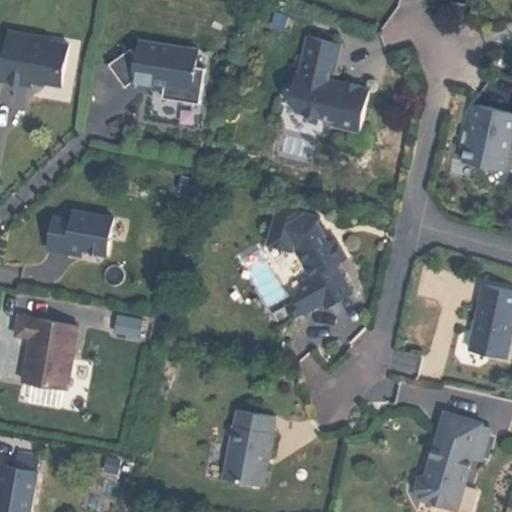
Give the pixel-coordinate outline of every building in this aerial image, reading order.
[(336,123),(362,128),(371,86),(358,82),(358,80),(347,77),(345,80),(328,76),(330,66),(336,67),(342,40),(308,33),(300,69),(296,68),(289,97),(297,109),(337,118),(336,123)] [(35,86),(36,83),(49,85),(66,88),(73,47),(53,44),(53,41),(14,34),(5,84),(35,89),(35,86)] [(162,101),(200,107),(205,71),(196,70),(191,69),(193,52),(140,44),(138,60),(131,51),(108,67),(123,91),(132,85),(141,79),(154,80),(153,87),(164,90),(163,95),(162,101)] [(132,85),(131,91),(134,91),(135,85),(153,87),(154,80),(141,79),(132,85)] [(511,151),(511,109),(480,101),(480,102),(478,102),(475,116),(477,117),(474,129),(471,140),(467,158),(508,168),(511,151)] [(324,213),(283,202),(273,239),(296,245),(296,242),(301,244),(318,272),(305,279),(300,296),(301,296),(308,309),(309,310),(328,299),(331,304),(357,289),(340,261),(351,254),(340,234),(333,237),(323,219),(324,213)] [(53,254),(71,257),(72,251),(88,253),(111,257),(117,220),(80,214),(79,225),(58,221),(53,254)] [(72,251),(71,257),(87,259),(88,253),(72,251)] [(473,348),(510,357),(511,347),(511,286),(489,282),(473,348)] [(301,296),(290,303),(298,315),(308,309),(301,296)] [(28,383),(72,391),(83,327),(24,318),(21,337),(35,340),(33,355),(34,355),(33,363),(32,362),(28,383)] [(228,476),(267,485),(278,430),(275,430),(278,415),(244,409),(241,424),(238,424),(228,476)] [(449,414),(441,439),(447,441),(455,416),(449,414)] [(447,441),(441,439),(429,479),(422,480),(418,492),(425,497),(424,501),(460,511),(476,459),(485,462),(494,430),(485,427),(485,425),(455,416),(447,441)] [(20,457),(17,472),(39,476),(42,461),(20,457)] [(0,511),(32,511),(39,476),(17,472),(5,469),(0,493),(0,511)]
